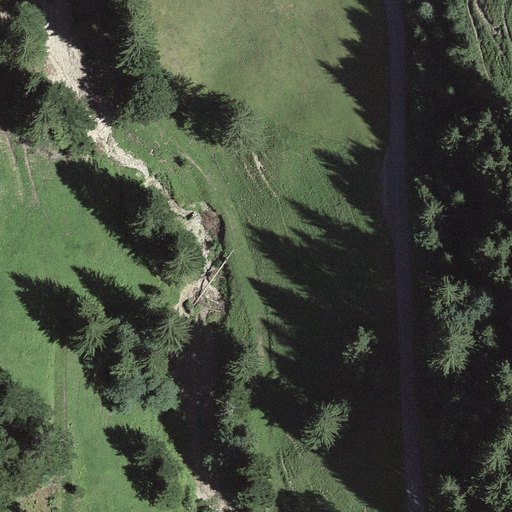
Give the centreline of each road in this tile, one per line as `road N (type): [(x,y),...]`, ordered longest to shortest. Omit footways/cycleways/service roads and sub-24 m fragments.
road 1 (unclassified): [(417,511),(390,0)]
road 2 (track): [(396,88),(455,242),(511,340)]
